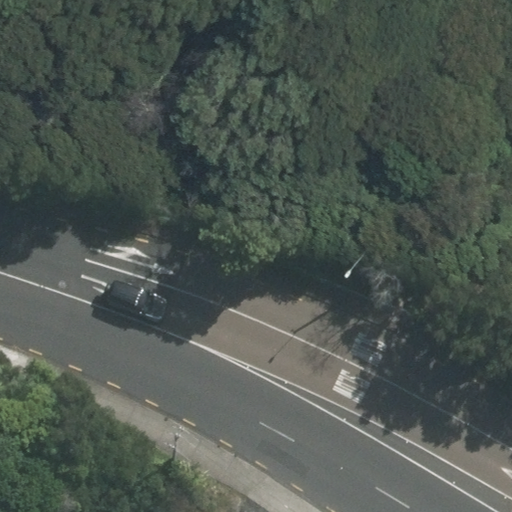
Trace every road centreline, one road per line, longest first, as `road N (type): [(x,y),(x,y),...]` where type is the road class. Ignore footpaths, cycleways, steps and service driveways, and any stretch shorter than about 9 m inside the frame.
road 1 (secondary): [(458,480),(303,395),(0,276)]
road 2 (track): [(240,511),(458,480)]
